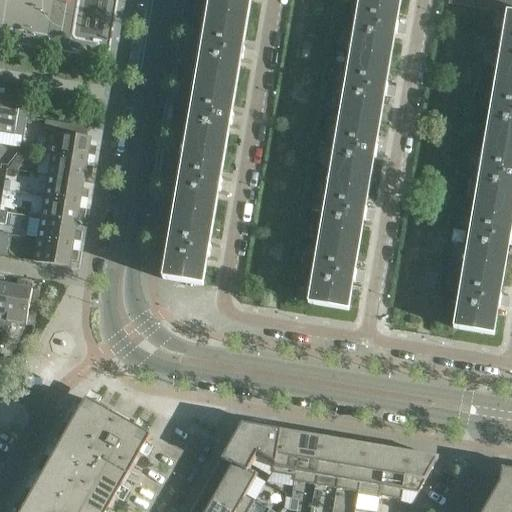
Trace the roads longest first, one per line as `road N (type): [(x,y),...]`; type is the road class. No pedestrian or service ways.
road 1 (tertiary): [(125,238),(108,306),(136,353),(163,365),(502,426)]
road 2 (tertiary): [(507,403),(172,345),(136,315),(125,238)]
road 3 (residential): [(429,0),(366,339)]
road 4 (residential): [(224,314),(276,0)]
road 5 (tertiary): [(125,238),(167,0)]
road 6 (residential): [(366,339),(510,364)]
road 7 (residential): [(224,314),(366,339)]
road 8 (residential): [(0,495),(40,417),(40,405),(0,389)]
